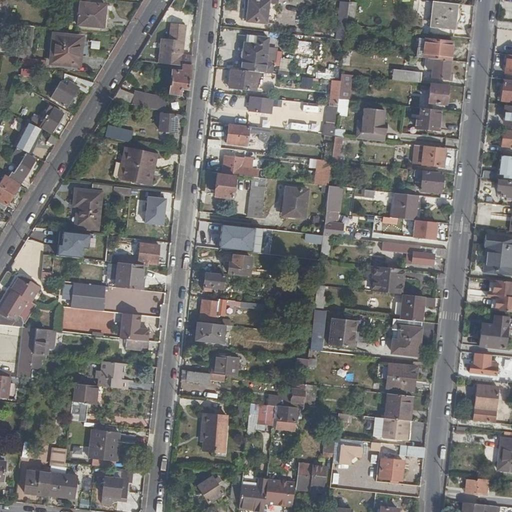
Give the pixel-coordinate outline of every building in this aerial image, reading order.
[(247,0),(245,19),(266,21),(268,0),(247,0)] [(454,29),(457,4),(433,1),(430,27),(454,29)] [(349,2),(347,18),(354,19),(356,3),(349,2)] [(78,28),(102,31),(106,7),(81,4),(78,28)] [(187,91),(191,58),(180,57),(184,25),(170,24),(168,39),(158,39),(156,65),(172,67),(169,95),(179,96),(180,90),(187,91)] [(34,27),(19,26),(15,58),(30,59),(34,27)] [(264,71),(271,72),(272,62),(265,61),(268,35),(244,33),(240,68),(264,71)] [(79,39),(54,36),(51,63),(78,66),(79,56),(77,56),(79,39)] [(423,57),(425,38),(419,38),(417,56),(423,57)] [(432,58),(450,60),(452,42),(425,38),(423,57),(424,57),(432,58)] [(424,57),(423,68),(431,69),(430,76),(451,79),(451,73),(448,72),(450,60),(432,58),(424,57)] [(278,70),(288,71),(289,59),(280,58),(278,70)] [(263,83),(264,71),(240,68),(232,67),(230,86),(256,89),(257,83),(263,83)] [(393,79),(421,82),(422,72),(394,69),(393,79)] [(349,99),(351,74),(341,72),(340,79),(338,97),(349,99)] [(310,88),(311,77),(301,76),(299,87),(310,88)] [(77,88),(86,94),(93,83),(77,78),(73,85),(68,82),(65,87),(59,83),(49,98),(66,107),(77,88)] [(329,101),(338,102),(338,97),(340,79),(331,78),(329,101)] [(511,80),(503,79),(501,99),(511,100),(511,80)] [(430,84),(428,102),(446,104),(448,87),(430,84)] [(121,87),(116,95),(131,102),(135,93),(121,87)] [(135,93),(132,104),(165,111),(168,99),(135,90),(135,93)] [(271,111),(273,96),(252,94),(250,109),(271,111)] [(337,104),(336,114),(347,115),(349,99),(338,97),(338,102),(337,104)] [(336,114),(337,104),(328,103),(325,133),(334,135),(336,114)] [(321,112),(322,106),(305,104),(305,111),(321,112)] [(362,119),(357,118),(355,137),(384,140),(385,130),(382,129),(384,109),(363,106),(362,119)] [(40,127),(49,133),(61,114),(52,108),(40,127)] [(440,112),(420,109),(418,118),(417,117),(415,127),(437,130),(440,112)] [(184,116),(176,115),(160,113),(158,130),(174,131),(175,119),(184,120),(184,116)] [(30,156),(42,131),(25,122),(12,147),(17,149),(30,156)] [(248,124),(228,122),(226,141),(246,143),(247,132),(248,124)] [(248,124),(247,132),(269,134),(270,127),(248,124)] [(106,135),(131,141),(133,132),(109,126),(106,135)] [(511,129),(503,128),(501,146),(511,147),(511,129)] [(332,159),(339,160),(342,135),(334,135),(333,144),(332,159)] [(207,137),(206,144),(220,146),(221,139),(207,137)] [(332,159),(333,144),(325,143),(324,158),(332,159)] [(443,166),(445,147),(423,145),(423,153),(417,152),(416,163),(443,166)] [(7,178),(18,185),(34,158),(30,156),(17,149),(14,155),(19,158),(15,164),(17,166),(12,174),(10,172),(7,178)] [(155,156),(125,149),(124,158),(119,158),(116,179),(151,185),(155,156)] [(234,173),(252,175),(259,176),(260,168),(248,167),(249,162),(243,161),(244,155),(224,153),(222,171),(234,173)] [(3,168),(10,172),(12,174),(17,166),(15,164),(19,158),(14,155),(12,154),(3,168)] [(499,173),(511,173),(511,155),(501,155),(499,173)] [(324,158),(318,157),(315,182),(322,183),(328,184),(332,159),(324,158)] [(440,190),(443,172),(423,170),(421,187),(440,190)] [(222,171),(217,171),(214,194),(232,196),(234,173),(222,171)] [(252,175),(247,215),(262,216),(266,176),(259,176),(252,175)] [(511,180),(499,179),(498,189),(503,189),(502,196),(511,196),(511,180)] [(0,209),(2,211),(17,186),(8,180),(5,184),(1,181),(0,183),(0,209)] [(102,195),(112,196),(113,187),(92,184),(92,193),(76,191),(75,206),(79,206),(77,228),(98,230),(102,195)] [(327,191),(325,209),(333,210),(336,185),(328,184),(327,191)] [(403,193),(414,194),(416,185),(404,184),(403,193)] [(285,186),(282,208),(295,209),(294,216),(304,216),(307,188),(285,186)] [(131,198),(132,189),(113,187),(112,196),(131,198)] [(372,189),(362,188),(361,196),(372,197),(372,189)] [(415,219),(418,194),(414,194),(403,193),(396,192),(393,217),(397,217),(415,219)] [(145,196),(143,224),(163,225),(165,197),(145,196)] [(328,234),(342,236),(343,222),(332,221),(333,210),(325,209),(323,233),(328,234)] [(412,220),(411,238),(435,239),(436,221),(412,220)] [(217,248),(251,250),(252,235),(258,235),(258,227),(219,225),(217,248)] [(294,242),(315,244),(316,233),(295,230),(294,242)] [(58,232),(57,256),(81,257),(82,249),(87,250),(88,233),(58,232)] [(389,241),(407,243),(408,235),(389,233),(389,241)] [(511,236),(484,233),(483,245),(486,245),(483,270),(511,273),(511,236)] [(446,256),(446,247),(407,243),(389,241),(382,240),(381,248),(411,251),(410,260),(431,262),(432,255),(446,256)] [(139,264),(156,266),(159,247),(141,245),(139,258),(139,264)] [(251,256),(233,253),(232,260),(229,260),(227,270),(249,273),(251,256)] [(53,271),(55,256),(43,254),(42,270),(53,271)] [(118,263),(138,266),(139,264),(139,258),(119,256),(118,263)] [(115,288),(141,291),(142,279),(144,266),(138,266),(118,263),(115,288)] [(402,293),(403,269),(372,267),(371,291),(402,293)] [(224,274),(205,272),(203,289),(213,290),(213,286),(223,287),(224,274)] [(511,279),(494,278),(492,290),(488,290),(488,295),(492,296),(496,296),(494,307),(494,309),(511,310),(511,279)] [(0,314),(0,325),(21,327),(25,328),(25,320),(23,316),(20,313),(28,300),(31,302),(40,288),(40,286),(30,281),(28,284),(25,280),(18,279),(12,288),(15,290),(12,295),(9,293),(8,293),(0,305),(0,312),(1,313),(0,314)] [(69,301),(70,284),(63,283),(61,300),(69,301)] [(104,286),(73,283),(70,307),(101,311),(104,286)] [(424,303),(425,295),(404,292),(401,318),(420,320),(422,320),(424,303)] [(425,295),(424,303),(435,304),(436,296),(425,295)] [(223,298),(217,297),(217,300),(202,299),(200,317),(215,319),(216,309),(222,309),(223,298)] [(139,316),(122,314),(120,337),(125,339),(148,341),(149,329),(138,328),(139,316)] [(482,322),(480,344),(505,347),(508,327),(509,316),(494,315),(494,319),(494,323),(490,323),(482,322)] [(356,319),(333,316),(330,343),(353,346),(356,319)] [(401,318),(396,317),(394,328),(400,329),(399,340),(398,351),(418,354),(420,328),(420,320),(401,318)] [(226,323),(197,320),(195,338),(224,341),(226,323)] [(16,378),(29,379),(31,369),(32,354),(35,329),(25,328),(21,327),(16,378)] [(35,329),(32,354),(42,355),(42,348),(55,350),(56,332),(35,329)] [(313,331),(311,348),(319,348),(320,334),(315,334),(316,331),(313,331)] [(148,341),(125,339),(124,351),(147,353),(148,341)] [(309,356),(310,348),(310,346),(300,345),(299,356),(309,357),(309,356)] [(491,353),(475,351),(474,361),(470,361),(469,371),(497,374),(498,361),(491,361),(491,353)] [(46,361),(47,356),(42,355),(32,354),(31,369),(41,370),(42,361),(46,361)] [(224,373),(237,375),(238,357),(214,354),(212,372),(224,373)] [(309,357),(299,356),(297,367),(308,368),(308,365),(309,357)] [(317,358),(309,356),(309,357),(308,365),(316,365),(317,358)] [(123,365),(101,362),(101,371),(94,371),(94,378),(98,379),(97,387),(101,387),(126,390),(127,383),(131,384),(132,381),(122,380),(117,380),(118,373),(122,374),(123,365)] [(391,362),(388,385),(414,388),(416,372),(414,372),(415,365),(391,362)] [(209,371),(186,369),(185,380),(199,381),(199,384),(207,385),(208,378),(209,371)] [(0,396),(7,397),(10,377),(0,375),(0,396)] [(270,394),(268,404),(275,405),(295,407),(304,408),(306,383),(294,382),(292,397),(270,394)] [(304,408),(313,409),(316,384),(306,383),(304,408)] [(493,420),(497,385),(477,383),(472,417),(493,420)] [(100,405),(101,387),(97,387),(96,387),(74,384),(70,421),(86,423),(88,403),(100,405)] [(412,404),(412,394),(387,392),(385,417),(408,419),(410,404),(412,404)] [(247,430),(255,431),(256,426),(270,426),(271,405),(249,404),(247,430)] [(294,420),(295,407),(275,405),(274,417),(294,420)] [(216,446),(226,447),(229,415),(204,413),(202,433),(206,433),(205,439),(204,449),(216,450),(216,446)] [(374,434),(407,437),(408,419),(385,417),(376,416),(374,434)] [(113,451),(117,451),(119,433),(92,430),(90,449),(93,449),(92,461),(112,463),(113,451)] [(333,455),(336,436),(326,435),(324,449),(330,449),(329,454),(333,455)] [(333,462),(338,463),(340,446),(363,448),(364,439),(341,437),(336,436),(333,455),(333,462)] [(511,469),(511,437),(501,437),(497,468),(511,469)] [(408,454),(409,444),(401,443),(400,453),(408,454)] [(423,456),(424,446),(409,444),(408,454),(408,455),(423,456)] [(338,463),(353,464),(354,457),(362,457),(363,448),(340,446),(338,463)] [(66,464),(67,451),(53,449),(52,459),(56,459),(55,467),(65,468),(66,464)] [(382,457),(379,477),(394,479),(399,479),(402,479),(404,459),(382,457)] [(310,483),(312,472),(313,463),(299,462),(297,482),(309,483),(310,483)] [(133,472),(122,471),(120,481),(104,479),(101,499),(119,500),(119,494),(127,495),(128,484),(132,485),(133,472)] [(242,473),(232,472),(230,496),(239,497),(242,475),(242,473)] [(324,473),(312,472),(310,483),(309,483),(309,487),(323,489),(323,483),(324,476),(324,473)] [(48,495),(50,474),(40,473),(37,494),(48,495)] [(48,495),(48,496),(74,499),(76,476),(50,473),(50,474),(48,495)] [(251,510),(263,511),(264,502),(267,478),(266,478),(242,475),(239,497),(238,505),(251,506),(251,510)] [(199,486),(210,504),(224,495),(214,478),(199,486)] [(264,502),(285,505),(288,480),(268,478),(267,478),(264,502)] [(489,479),(478,478),(478,479),(466,478),(465,491),(487,494),(489,479)] [(285,505),(293,505),(295,480),(288,480),(285,505)] [(507,498),(484,495),(483,503),(506,505),(507,498)] [(483,503),(464,501),(463,511),(482,511),(491,511),(496,511),(497,505),(483,503)]
